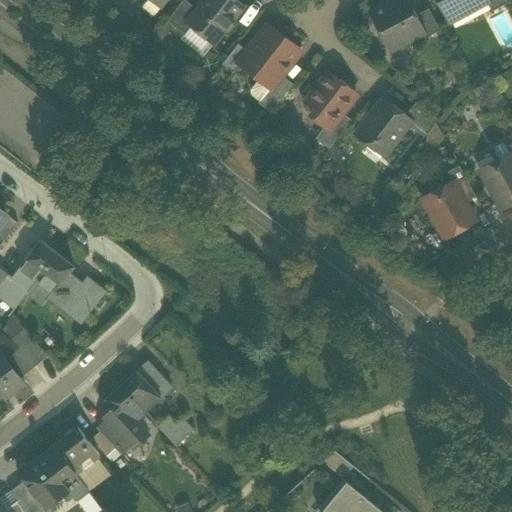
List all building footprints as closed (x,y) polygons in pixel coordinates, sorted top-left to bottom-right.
[(148,0),(161,10),(168,0),(148,0)] [(183,0),(167,22),(184,36),(191,27),(186,23),(197,10),(184,0),(183,0)] [(191,27),(214,45),(225,31),(229,31),(234,25),(234,20),(245,6),(236,0),(204,0),(197,10),(186,23),(191,27)] [(388,44),(391,50),(423,33),(424,33),(415,16),(406,0),(393,0),(371,12),(381,31),(380,37),(382,42),(388,44)] [(438,0),(450,23),(452,22),(449,16),(479,0),(485,0),(487,3),(488,2),(489,2),(488,0),(438,0)] [(479,0),(449,16),(452,22),(487,3),(485,0),(479,0)] [(488,2),(493,11),(508,3),(506,0),(488,0),(489,2),(488,2)] [(423,33),(425,38),(440,30),(429,9),(415,16),(424,33),(423,33)] [(251,95),(260,102),(270,89),(271,90),(282,76),(301,50),(268,25),(248,52),(238,64),(239,65),(259,80),(251,90),(251,95)] [(222,65),(233,73),(239,65),(238,64),(248,52),(238,44),(222,65)] [(325,127),(329,130),(342,113),(357,94),(330,73),(308,101),(319,110),(313,118),(325,127)] [(259,103),(271,113),(293,84),(282,76),(271,90),(270,89),(260,102),(259,103)] [(376,141),(388,151),(411,122),(412,121),(405,116),(383,99),(356,134),(369,143),(376,141)] [(411,122),(427,134),(436,123),(438,119),(416,102),(405,116),(412,121),(411,122)] [(316,138),(329,148),(351,120),(342,113),(329,130),(325,127),(316,138)] [(495,153),(499,160),(511,154),(506,146),(502,144),(496,148),(495,153)] [(511,153),(511,154),(499,160),(496,168),(483,176),(501,209),(511,202),(511,153)] [(455,182),(466,203),(477,197),(459,166),(448,172),(454,182),(455,182)] [(426,204),(444,238),(476,221),(466,203),(455,182),(454,182),(441,189),(439,197),(426,204)] [(0,229),(0,242),(4,245),(19,225),(9,217),(0,229)] [(31,277),(36,281),(57,254),(41,241),(20,269),(31,277)] [(36,281),(51,293),(52,294),(68,273),(73,267),(57,254),(36,281)] [(0,286),(9,274),(0,267),(0,286)] [(24,285),(31,277),(20,269),(14,277),(24,285)] [(82,284),(68,273),(52,294),(51,293),(48,297),(80,322),(105,291),(87,277),(82,284)] [(24,285),(14,277),(9,274),(0,286),(0,290),(18,304),(26,294),(30,290),(24,285)] [(31,277),(24,285),(30,290),(36,281),(31,277)] [(51,293),(36,281),(30,290),(26,294),(41,306),(48,297),(51,293)] [(19,349),(34,367),(47,357),(24,329),(11,339),(19,349)] [(20,378),(34,367),(19,349),(6,360),(20,378)] [(0,359),(0,394),(20,378),(6,360),(3,357),(0,359)] [(148,362),(137,371),(161,397),(172,387),(148,362)] [(145,411),(161,397),(137,371),(121,385),(145,411)] [(136,420),(145,411),(121,385),(106,399),(114,408),(104,417),(107,420),(131,445),(133,448),(149,434),(136,420)] [(159,427),(177,446),(193,430),(182,419),(176,425),(169,417),(159,427)] [(97,429),(100,432),(115,449),(121,454),(131,445),(107,420),(97,429)] [(55,445),(76,473),(97,458),(100,456),(78,428),(55,445)] [(106,456),(115,449),(100,432),(91,439),(106,456)] [(64,483),(76,474),(76,473),(55,445),(18,472),(24,481),(46,509),(69,492),(71,491),(64,483)] [(335,451),(323,461),(343,478),(353,466),(335,451)] [(110,475),(97,458),(76,473),(76,474),(89,491),(110,475)] [(88,490),(76,474),(64,483),(71,491),(69,492),(75,500),(88,490)] [(384,511),(343,478),(317,511),(384,511)] [(42,511),(46,509),(24,481),(10,492),(17,502),(24,511),(42,511)] [(10,492),(0,498),(7,508),(17,502),(10,492)] [(79,499),(87,511),(93,511),(100,508),(90,492),(79,499)] [(0,498),(0,497),(0,511),(9,511),(7,509),(7,508),(0,498)] [(24,511),(17,502),(7,509),(9,511),(24,511)]
